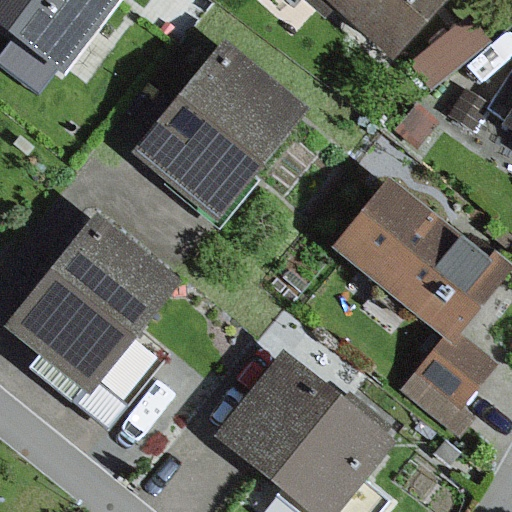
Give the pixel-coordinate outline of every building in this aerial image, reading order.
[(0,0),(0,35),(60,80),(119,0),(0,0)] [(450,0),(296,0),(322,23),(329,15),(390,68),(450,0)] [(491,45),(471,18),(409,66),(429,92),(491,45)] [(306,113),(221,44),(131,155),(217,223),(306,113)] [(511,70),(489,105),(485,111),(504,123),(500,130),(511,137),(511,70)] [(485,111),(489,105),(464,91),(448,118),(473,133),(485,111)] [(414,151),(436,124),(415,107),(393,133),(414,151)] [(385,181),(329,254),(441,340),(450,347),(458,337),(509,270),(468,238),(464,242),(385,181)] [(179,287),(92,217),(1,330),(36,359),(25,373),(76,414),(96,390),(124,412),(167,359),(138,336),(179,287)] [(458,337),(450,347),(441,340),(400,392),(461,441),(476,422),(462,411),(497,367),(458,337)] [(351,410),(278,352),(208,441),(255,478),(297,511),(380,511),(386,505),(361,485),(392,446),(389,444),(404,424),(365,393),(351,410)] [(96,390),(76,414),(104,436),(124,412),(96,390)]
